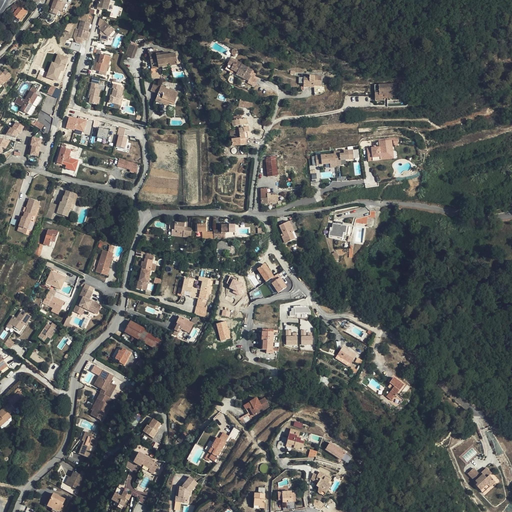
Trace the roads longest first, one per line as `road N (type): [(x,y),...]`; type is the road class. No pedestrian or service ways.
road 1 (residential): [(15,511),(59,456),(75,375),(115,325),(124,289)]
road 2 (residential): [(301,286),(324,315),(395,339),(458,395),(482,429)]
road 3 (residential): [(301,286),(254,304),(248,353),(273,372),(224,411)]
road 4 (residential): [(460,215),(352,202),(276,213)]
road 5 (residential): [(249,214),(257,157),(281,95)]
road 6 (residential): [(136,77),(146,167),(132,192)]
